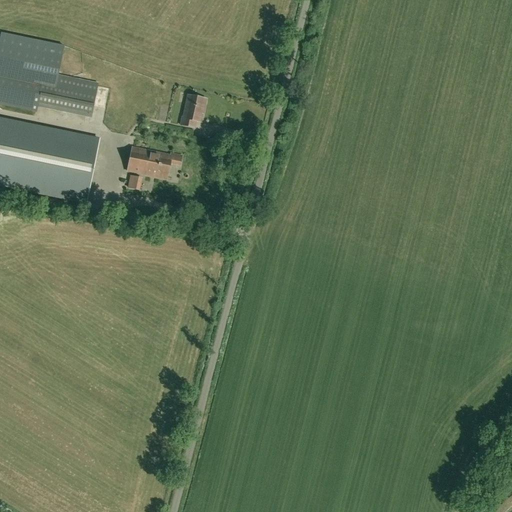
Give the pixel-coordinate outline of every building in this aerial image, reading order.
[(64,46),(1,33),(0,39),(0,104),(36,112),(36,108),(90,119),(96,87),(57,79),(64,46)] [(182,118),(180,126),(186,127),(187,120),(199,123),(202,109),(204,109),(206,100),(188,96),(183,118),(182,118)] [(0,119),(0,183),(41,192),(40,194),(85,204),(99,139),(0,119)] [(179,166),(181,157),(171,154),(170,156),(132,148),(127,172),(166,180),(169,164),(179,166)] [(139,191),(142,179),(130,176),(127,188),(139,191)]
